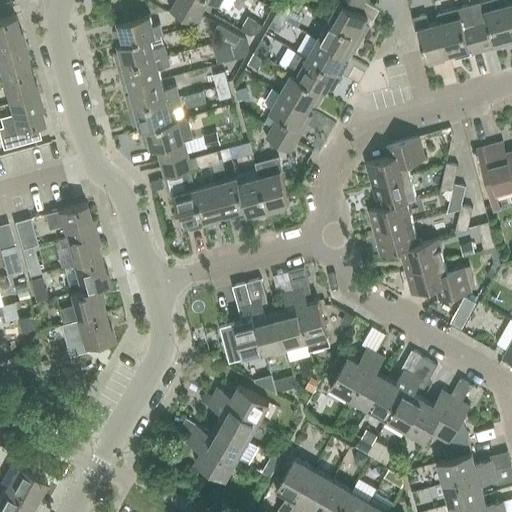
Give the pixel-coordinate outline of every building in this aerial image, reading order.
[(195,24),(201,13),(178,0),(176,0),(171,10),(195,24)] [(190,0),(178,0),(201,13),(204,8),(190,0)] [(357,10),(362,0),(338,0),(328,18),(361,37),(369,23),(365,20),(368,15),(357,10)] [(505,0),(483,0),(471,3),(476,22),(475,22),(482,48),(494,45),(494,46),(511,41),(509,36),(511,35),(511,26),(506,3),(505,0)] [(292,8),(282,3),(282,2),(276,13),(286,19),(292,8)] [(471,3),(437,12),(439,21),(440,21),(448,53),(453,52),(454,57),(471,52),(471,51),(482,48),(475,22),(476,22),(471,3)] [(0,47),(25,40),(21,27),(19,28),(15,13),(0,17),(0,47)] [(150,36),(150,37),(163,34),(160,23),(153,24),(150,13),(118,22),(120,28),(114,29),(119,45),(150,36)] [(280,30),(286,19),(276,13),(270,24),(280,30)] [(361,37),(328,18),(320,13),(314,24),(322,29),(318,37),(346,53),(349,49),(353,52),(361,37)] [(443,54),(448,53),(440,21),(429,24),(426,13),(412,17),(415,29),(419,28),(428,64),(444,59),(443,54)] [(223,40),(230,29),(219,23),(213,34),(223,40)] [(234,46),(240,36),(241,35),(230,29),(223,40),(234,46)] [(153,47),(150,37),(150,36),(119,45),(120,50),(115,51),(119,67),(167,55),(164,44),(153,47)] [(344,58),(346,53),(318,37),(307,56),(340,75),(348,61),(344,58)] [(25,40),(0,47),(0,66),(3,75),(31,68),(27,54),(29,54),(25,40)] [(254,50),(265,56),(271,45),(261,40),(260,41),(254,50)] [(258,67),(265,56),(254,50),(248,61),(258,67)] [(340,75),(307,56),(297,50),(287,68),(292,71),(325,91),(327,87),(332,89),(340,75)] [(130,86),(162,78),(159,68),(170,65),(167,55),(119,67),(123,83),(129,81),(130,86)] [(10,102),(40,93),(36,80),(34,81),(31,68),(3,75),(10,102)] [(228,82),(228,80),(225,70),(213,73),(217,85),(228,82)] [(316,106),(325,91),(292,71),(281,91),(309,107),(311,103),(316,106)] [(179,95),(179,94),(176,85),(165,88),(162,78),(130,86),(131,91),(126,93),(130,108),(179,95)] [(220,97),(230,94),(231,94),(228,82),(217,85),(220,97)] [(306,112),(309,107),(281,91),(267,115),(265,113),(262,119),(273,126),(297,140),(311,115),(306,112)] [(38,123),(45,121),(42,107),(44,107),(40,93),(10,102),(13,113),(1,116),(4,125),(0,126),(0,130),(4,147),(42,137),(38,123)] [(173,119),(170,109),(182,106),(179,95),(130,108),(135,125),(140,123),(141,128),(173,119)] [(187,151),(184,140),(193,137),(187,115),(173,119),(141,128),(145,144),(150,143),(152,148),(157,147),(161,159),(187,151)] [(291,151),(297,140),(273,126),(266,137),(291,151)] [(412,173),(409,162),(426,157),(419,134),(393,141),(396,153),(367,161),(373,183),(412,173)] [(511,151),(508,153),(504,139),(478,146),(491,193),(511,186),(511,151)] [(238,144),(241,155),(253,151),(250,140),(238,144)] [(223,159),(221,149),(220,148),(208,152),(211,162),(223,159)] [(187,151),(161,159),(162,164),(188,157),(187,151)] [(199,166),(211,162),(208,152),(196,155),(199,166)] [(190,170),(192,169),(188,157),(162,164),(165,176),(179,173),(190,170)] [(459,162),(447,159),(440,189),(453,185),(455,180),(459,162)] [(189,228),(205,223),(195,187),(190,170),(179,173),(183,190),(174,193),(182,224),(188,223),(189,228)] [(259,175),(269,212),(285,207),(283,202),(289,200),(281,170),(259,175)] [(379,205),(407,198),(418,195),(412,173),(373,183),(379,205)] [(253,216),(269,212),(259,175),(239,181),(247,212),(252,211),(253,216)] [(247,212),(239,181),(237,176),(216,181),(225,212),(230,211),(231,216),(247,212)] [(460,206),(462,201),(466,182),(455,180),(453,185),(447,210),(460,206)] [(219,214),(225,212),(216,181),(195,187),(205,223),(221,219),(219,214)] [(376,230),(413,219),(407,198),(379,205),(370,207),(376,230)] [(67,235),(96,227),(93,214),(91,215),(87,201),(60,209),(46,213),(50,228),(64,224),(67,235)] [(455,230),(469,226),(474,204),(462,201),(460,206),(455,230)] [(23,249),(35,245),(39,244),(32,217),(16,221),(23,249)] [(478,221),(479,222),(485,247),(497,244),(490,217),(478,221)] [(402,247),(419,240),(413,219),(376,230),(382,252),(402,247)] [(0,238),(3,247),(15,244),(9,225),(0,227),(0,238)] [(75,262),(102,255),(98,241),(100,241),(96,227),(67,235),(59,237),(62,246),(69,243),(75,262)] [(408,268),(445,258),(439,235),(419,240),(402,247),(408,268)] [(23,249),(31,275),(42,272),(35,245),(23,249)] [(101,283),(101,284),(111,281),(107,267),(105,268),(102,255),(75,262),(80,280),(69,283),(71,291),(101,283)] [(445,258),(408,268),(414,290),(438,284),(441,296),(471,288),(465,267),(449,271),(445,258)] [(311,292),(304,267),(303,265),(288,269),(293,289),(306,339),(309,348),(330,343),(319,299),(307,302),(305,293),(311,292)] [(268,303),(261,278),(260,276),(245,281),(265,350),(286,344),(276,310),(265,313),(263,305),(268,303)] [(234,322),(220,326),(229,359),(243,356),(265,350),(245,281),(231,285),(237,304),(241,303),(245,319),(234,322)] [(105,297),(101,284),(101,283),(71,291),(75,303),(60,307),(64,322),(79,318),(79,319),(106,311),(102,297),(105,297)] [(286,344),(306,339),(293,289),(283,292),(287,308),(276,310),(286,344)] [(457,321),(471,313),(463,296),(448,304),(457,321)] [(106,311),(79,319),(86,346),(116,337),(112,324),(110,324),(106,311)] [(349,396),(375,351),(366,345),(358,360),(342,351),(334,365),(340,368),(330,385),(349,396)] [(387,417),(423,355),(412,349),(402,366),(403,367),(395,381),(386,376),(368,406),(387,417)] [(368,406),(386,376),(376,370),(384,356),(375,351),(349,396),(368,406)] [(406,428),(423,397),(413,391),(418,383),(424,387),(437,363),(423,355),(387,417),(406,428)] [(462,400),(471,384),(472,383),(460,377),(451,394),(450,393),(430,430),(448,440),(444,446),(447,458),(472,451),(465,427),(459,423),(470,404),(462,400)] [(213,395),(258,421),(269,401),(239,384),(233,394),(218,386),(213,395)] [(450,393),(442,388),(441,388),(433,403),(423,397),(406,428),(425,439),(430,430),(450,393)] [(247,439),(258,421),(213,395),(208,404),(222,412),(217,422),(247,439)] [(237,458),(247,439),(217,422),(211,431),(197,423),(192,432),(237,458)] [(226,477),(237,458),(192,432),(187,441),(201,449),(195,460),(226,477)] [(444,482),(511,464),(507,450),(490,455),(491,458),(475,462),(472,451),(447,458),(438,460),(444,482)] [(287,511),(313,467),(294,456),(277,487),(287,493),(279,507),(287,511)] [(511,479),(511,469),(511,465),(511,464),(444,482),(450,502),(483,493),(481,482),(496,478),(498,483),(511,479)] [(5,487),(34,504),(47,481),(18,465),(5,487)] [(314,509),(332,478),(313,467),(287,511),(299,511),(305,503),(314,509)] [(337,511),(351,489),(332,478),(314,509),(320,511),(337,511)] [(0,511),(29,511),(34,504),(5,487),(0,495),(0,511)] [(362,511),(369,499),(351,489),(337,511),(362,511)] [(495,511),(505,509),(503,501),(502,499),(486,504),(483,493),(450,502),(452,511),(495,511)] [(387,511),(388,510),(369,499),(362,511),(387,511)]
